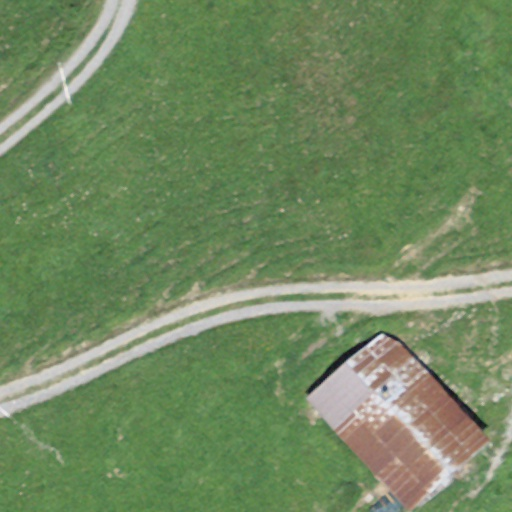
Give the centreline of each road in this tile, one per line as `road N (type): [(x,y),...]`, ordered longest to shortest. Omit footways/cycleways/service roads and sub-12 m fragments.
road 1 (track): [(511,285),(411,299),(294,298),(202,316),(0,407)]
road 2 (track): [(0,131),(73,67),(114,0)]
